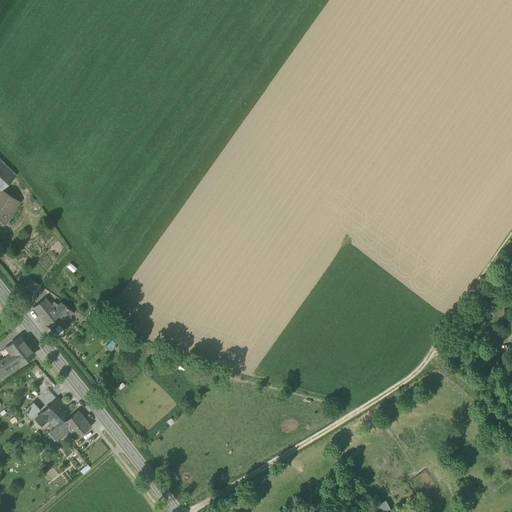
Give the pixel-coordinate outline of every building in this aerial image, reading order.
[(0,190),(0,191),(5,187),(16,175),(0,159),(0,190)] [(0,218),(5,222),(17,202),(4,194),(0,191),(0,190),(0,218)] [(24,286),(33,292),(39,285),(30,278),(24,286)] [(52,320),(58,315),(54,309),(45,298),(33,308),(46,324),(47,324),(50,328),(55,323),(52,320)] [(61,303),(54,309),(58,315),(61,318),(70,310),(61,303)] [(19,337),(6,347),(19,363),(20,364),(30,356),(32,354),(19,337)] [(0,375),(19,363),(6,347),(2,350),(6,357),(0,360),(0,375)] [(48,418),(55,426),(62,420),(61,419),(69,411),(57,399),(36,418),(42,424),(48,418)] [(33,402),(23,411),(30,419),(40,409),(33,402)] [(67,428),(76,438),(91,426),(77,410),(63,421),(63,422),(67,428)] [(49,432),(55,440),(67,428),(63,422),(63,421),(62,420),(55,426),(49,432)] [(79,470),(83,474),(91,468),(87,463),(79,470)]
